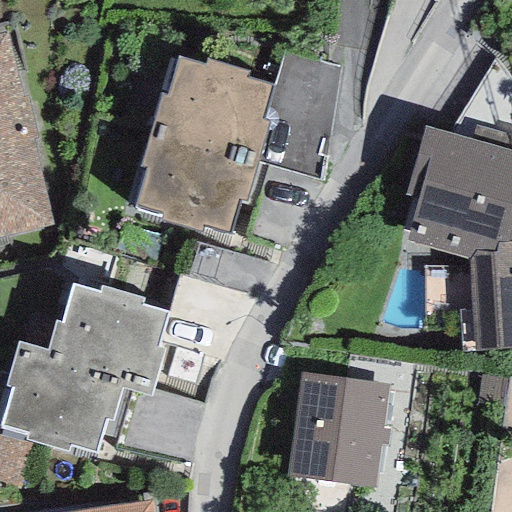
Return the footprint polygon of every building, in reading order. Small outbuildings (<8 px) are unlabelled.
[(22,15),(0,18),(0,221),(54,213),(22,15)] [(290,58),(185,32),(143,199),(248,225),(290,58)] [(511,197),(511,129),(421,109),(393,230),(499,254),(511,197)] [(177,326),(69,290),(24,419),(132,455),(177,326)] [(402,347),(314,338),(301,464),(389,473),(402,347)]
